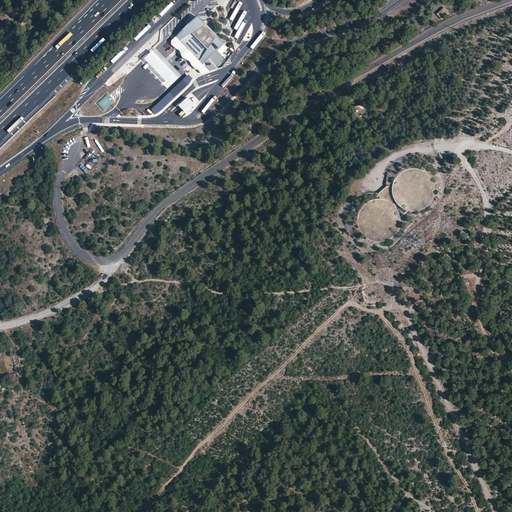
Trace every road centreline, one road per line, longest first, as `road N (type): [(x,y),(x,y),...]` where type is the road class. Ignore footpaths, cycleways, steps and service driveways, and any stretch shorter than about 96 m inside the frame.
road 1 (unclassified): [(505,0),(408,43),(236,152),(156,208),(121,256),(105,261),(70,246),(58,183),(77,155)]
road 2 (track): [(21,384),(180,469),(347,303),(401,304),(387,283)]
road 3 (track): [(511,152),(462,149),(485,202),(478,320),(511,370)]
road 4 (track): [(496,511),(401,304)]
road 5 (motorway): [(0,132),(135,0)]
road 6 (motorway): [(111,0),(0,108)]
road 7 (track): [(0,327),(70,301),(121,256)]
